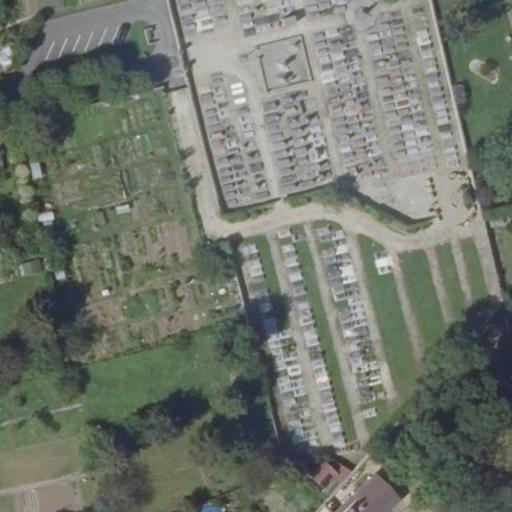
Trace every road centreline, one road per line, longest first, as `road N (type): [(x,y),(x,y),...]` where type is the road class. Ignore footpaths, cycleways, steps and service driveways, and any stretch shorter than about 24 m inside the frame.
road 1 (residential): [(173,57),(154,6),(51,31),(16,96)]
road 2 (residential): [(173,57),(16,96)]
